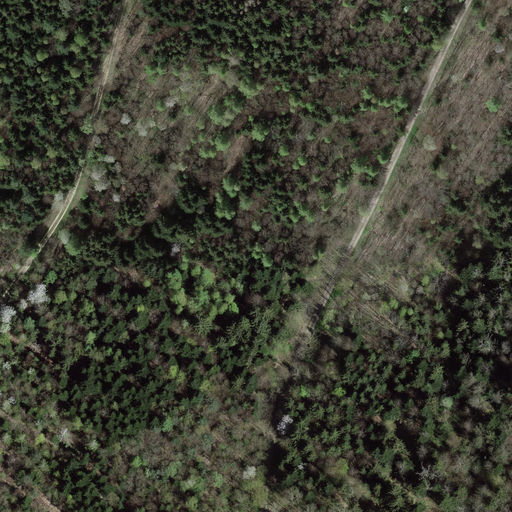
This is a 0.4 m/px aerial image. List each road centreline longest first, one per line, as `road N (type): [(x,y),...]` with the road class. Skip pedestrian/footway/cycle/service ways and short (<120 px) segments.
road 1 (track): [(270,444),(303,347),(464,0)]
road 2 (track): [(0,297),(71,185),(122,0)]
